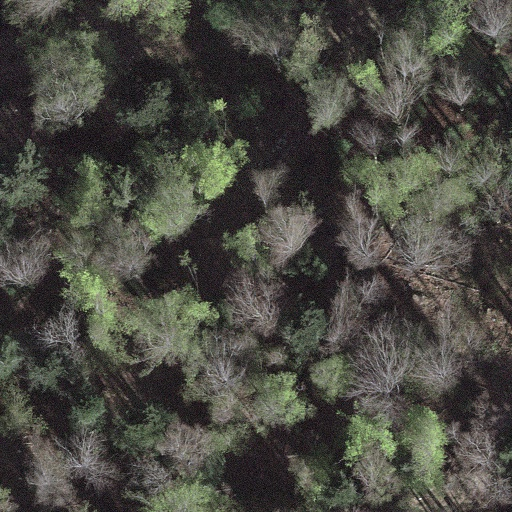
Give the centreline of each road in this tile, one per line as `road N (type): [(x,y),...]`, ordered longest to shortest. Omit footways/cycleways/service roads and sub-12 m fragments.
road 1 (track): [(0,68),(476,0)]
road 2 (track): [(336,511),(511,474)]
